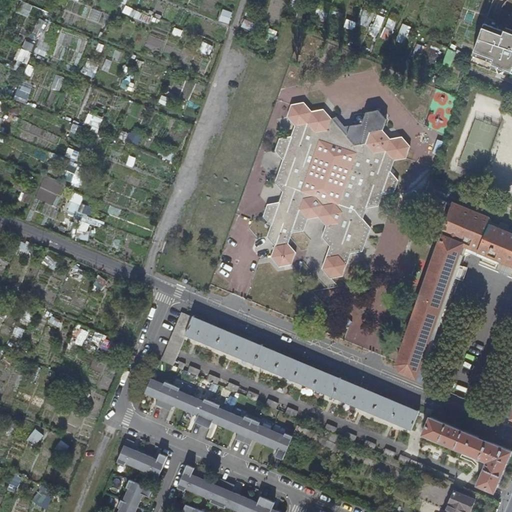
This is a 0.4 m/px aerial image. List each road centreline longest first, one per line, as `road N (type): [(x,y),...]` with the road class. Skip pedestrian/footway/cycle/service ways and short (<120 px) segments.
road 1 (residential): [(511,432),(168,289)]
road 2 (track): [(244,0),(144,278)]
road 3 (residential): [(168,289),(119,411),(185,443)]
road 4 (residential): [(168,289),(0,218)]
road 5 (residential): [(185,443),(304,495)]
